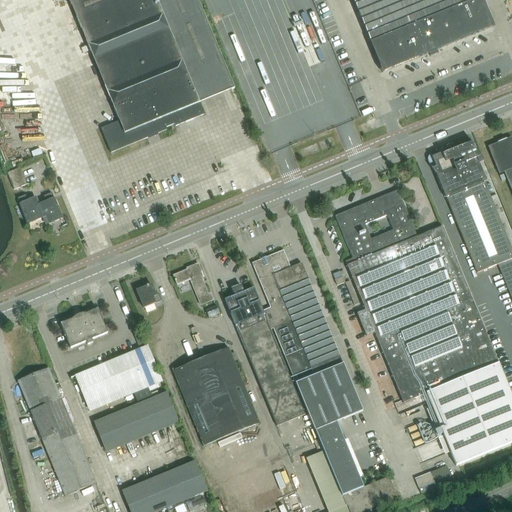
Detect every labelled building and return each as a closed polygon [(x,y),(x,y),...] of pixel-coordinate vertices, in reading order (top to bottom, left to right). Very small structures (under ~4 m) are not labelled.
[(234,89),(197,0),(68,0),(119,122),(100,130),(110,154),(167,130),(166,128),(174,125),(175,127),(204,115),(199,103),(234,89)] [(350,0),(352,0),(383,73),(493,28),(481,0),(347,0),(348,1),(350,0)] [(511,145),(511,139),(511,138),(488,148),(490,154),(511,145)] [(429,159),(436,175),(435,175),(445,199),(446,198),(477,273),(497,265),(511,300),(511,253),(483,182),(485,181),(476,159),(479,158),(473,143),(459,148),(459,147),(433,157),(429,159)] [(511,153),(511,145),(490,154),(493,161),(511,153)] [(511,161),(511,153),(493,161),(496,168),(511,161)] [(511,168),(511,161),(496,168),(498,174),(504,172),(511,168)] [(7,173),(14,190),(27,185),(20,168),(7,173)] [(416,237),(397,191),(334,217),(353,264),(346,267),(361,304),(402,404),(498,364),(441,227),(416,237)] [(46,226),(62,219),(51,194),(43,197),(46,203),(38,206),(35,199),(28,202),(25,196),(17,199),(27,225),(43,218),(46,226)] [(270,308),(264,310),(292,377),(307,414),(315,433),(362,413),(301,264),(290,269),(283,252),(252,264),(270,308)] [(200,306),(213,300),(210,294),(208,295),(201,279),(203,278),(197,265),(186,269),(187,271),(173,276),(177,286),(190,280),(200,306)] [(336,280),(338,286),(346,283),(344,277),(336,280)] [(137,292),(141,303),(144,309),(161,301),(159,295),(156,296),(151,285),(137,292)] [(229,315),(234,327),(276,427),(307,414),(292,377),(264,310),(261,312),(257,303),(258,303),(252,289),(243,293),(242,293),(241,289),(231,293),(232,297),(223,301),(228,315),(229,315)] [(221,306),(210,309),(212,317),(223,313),(221,306)] [(92,340),(108,333),(98,309),(61,324),(71,349),(87,342),(88,345),(93,343),(92,340)] [(144,338),(136,341),(140,350),(147,347),(144,338)] [(87,407),(160,377),(147,347),(140,350),(75,377),(87,407)] [(204,447),(260,423),(228,348),(173,372),(204,447)] [(511,399),(498,365),(426,395),(431,409),(426,411),(432,427),(430,428),(435,441),(438,440),(444,456),(449,454),(456,470),(511,446),(511,399)] [(96,486),(96,484),(49,369),(18,382),(42,440),(66,498),(96,486)] [(106,454),(179,423),(167,393),(94,423),(106,454)] [(323,454),(342,498),(362,490),(335,425),(315,433),(323,454)] [(159,511),(208,492),(206,489),(195,462),(122,492),(130,511),(159,511)] [(436,489),(430,474),(415,480),(420,494),(436,489)] [(389,479),(362,490),(342,498),(348,511),(364,511),(397,499),(389,479)] [(159,511),(217,511),(209,491),(208,492),(159,511)]
